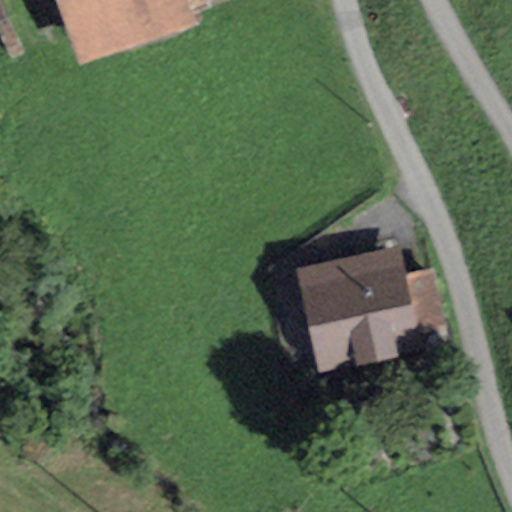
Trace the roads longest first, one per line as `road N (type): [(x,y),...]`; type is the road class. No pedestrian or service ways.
road 1 (track): [(511,432),(459,223),(353,0)]
road 2 (track): [(511,121),(465,43),(451,0)]
